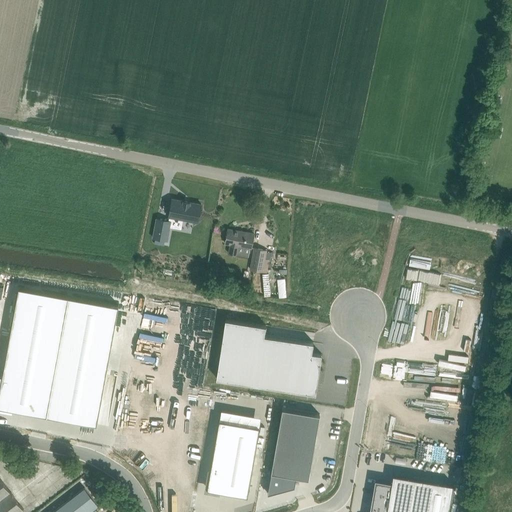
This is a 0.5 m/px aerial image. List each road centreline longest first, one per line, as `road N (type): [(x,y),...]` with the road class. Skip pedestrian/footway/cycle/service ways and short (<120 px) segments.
road 1 (unclassified): [(511,231),(0,129)]
road 2 (unclassified): [(314,511),(348,484),(366,357),(361,317)]
road 3 (unclassified): [(144,511),(135,488),(112,466),(0,435)]
